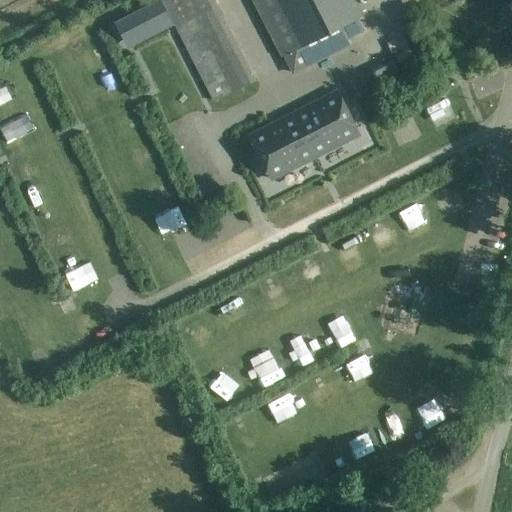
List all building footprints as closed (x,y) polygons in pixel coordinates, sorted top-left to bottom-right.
[(214,101),(255,79),(214,0),(158,0),(153,3),(168,32),(176,28),(214,101)] [(362,14),(354,0),(253,0),(281,53),(283,52),(293,71),(349,43),(346,38),(363,29),(357,16),(362,14)] [(130,29),(137,48),(157,40),(149,21),(130,29)] [(393,60),(372,70),(382,90),(403,80),(393,60)] [(251,138),(271,177),(272,177),(274,176),(303,161),(311,157),(358,133),(346,109),(337,91),(299,110),(269,125),(250,135),(251,138)] [(425,109),(433,128),(449,121),(441,102),(425,109)] [(6,103),(0,105),(0,121),(12,117),(6,103)] [(406,128),(395,134),(410,158),(421,151),(406,128)] [(20,190),(40,182),(34,168),(14,177),(20,190)] [(29,209),(49,205),(47,194),(27,198),(29,209)] [(396,217),(404,236),(422,228),(413,209),(396,217)] [(231,236),(247,233),(244,218),(228,221),(231,236)] [(187,269),(217,256),(207,233),(177,247),(187,269)] [(61,264),(72,259),(62,234),(51,239),(61,264)] [(331,250),(337,270),(357,264),(351,244),(331,250)] [(294,268),(301,286),(321,279),(315,261),(294,268)] [(62,277),(71,295),(89,286),(80,268),(62,277)] [(256,289),(263,308),(284,300),(277,281),(256,289)] [(239,300),(217,309),(221,320),(244,312),(239,300)] [(466,333),(486,334),(488,311),(468,309),(466,333)] [(343,319),(324,328),(332,347),(351,339),(343,319)] [(463,337),(449,354),(464,366),(478,349),(463,337)] [(308,338),(284,345),(290,364),(314,357),(308,338)] [(254,383),(275,375),(268,356),(247,364),(254,383)] [(360,361),(344,369),(352,386),(368,378),(360,361)] [(217,378),(208,394),(225,404),(234,389),(217,378)]
